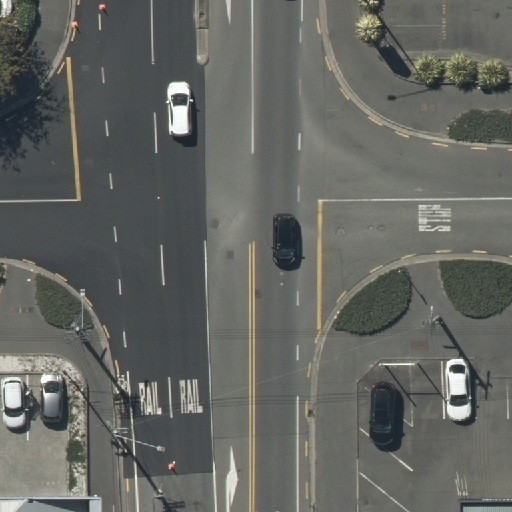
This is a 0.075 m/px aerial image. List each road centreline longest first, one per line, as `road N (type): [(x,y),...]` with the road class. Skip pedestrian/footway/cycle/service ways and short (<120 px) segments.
road 1 (secondary): [(237,511),(240,203)]
road 2 (residential): [(240,203),(511,200)]
road 3 (residential): [(0,201),(240,203)]
road 4 (secondary): [(240,203),(159,57),(154,0)]
road 5 (secondary): [(277,0),(276,88),(240,203)]
